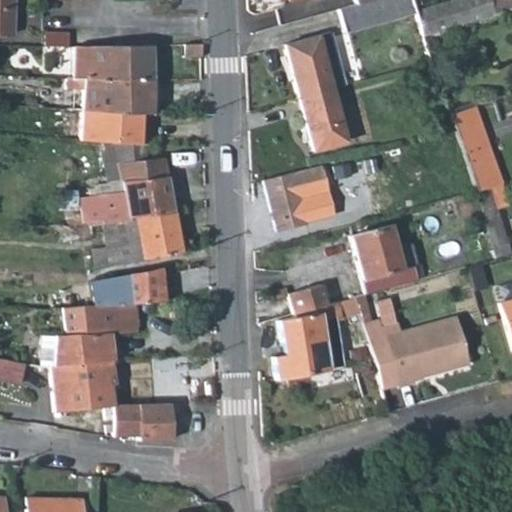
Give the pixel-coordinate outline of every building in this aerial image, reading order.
[(0,0),(0,34),(10,34),(10,0),(0,0)] [(341,30),(411,9),(408,0),(359,0),(352,2),(334,8),(341,30)] [(511,0),(450,0),(412,12),(421,37),(511,7),(511,0)] [(328,31),(313,36),(328,88),(343,84),(328,31)] [(42,33),(43,46),(64,46),(64,33),(42,33)] [(280,45),(295,97),(328,88),(313,36),(280,45)] [(62,62),(62,79),(64,79),(147,80),(148,80),(148,46),(71,46),(71,61),(62,62)] [(79,90),(79,112),(137,113),(148,113),(162,113),(162,106),(148,106),(148,80),(147,80),(64,79),(63,89),(66,89),(79,90)] [(344,141),(328,88),(295,97),(311,152),(344,141)] [(66,89),(65,111),(79,112),(79,90),(66,89)] [(501,187),(471,106),(446,113),(452,130),(475,190),(479,189),(492,185),(498,207),(507,203),(502,186),(501,187)] [(65,111),(60,111),(59,120),(66,120),(79,122),(78,131),(78,140),(95,141),(135,143),(137,113),(79,112),(65,111)] [(65,130),(78,131),(79,122),(66,120),(65,130)] [(79,199),(83,224),(100,222),(171,213),(159,158),(143,159),(142,144),(135,143),(95,141),(103,180),(93,182),(95,196),(79,199)] [(322,178),(319,165),(261,180),(273,231),(304,223),(295,185),(322,178)] [(470,189),(463,169),(432,179),(436,193),(451,191),(453,194),(470,189)] [(488,222),(501,218),(498,207),(492,185),(479,189),(488,222)] [(179,252),(171,213),(100,222),(104,246),(90,250),(93,268),(179,252)] [(347,234),(362,295),(412,281),(407,265),(397,268),(386,223),(347,234)] [(485,287),(478,263),(463,267),(471,291),(485,287)] [(58,274),(61,309),(132,304),(162,302),(158,268),(129,272),(129,274),(88,280),(87,275),(58,274)] [(288,293),(294,313),(323,305),(324,305),(318,284),(288,293)] [(356,312),(351,298),(324,305),(323,305),(325,313),(335,311),(337,317),(356,312)] [(511,299),(496,304),(510,353),(511,352),(511,299)] [(134,332),(132,304),(61,309),(58,309),(59,316),(61,334),(105,333),(134,332)] [(340,369),(333,322),(329,322),(328,314),(317,316),(317,314),(276,320),(280,355),(270,357),(273,380),(324,372),(324,371),(340,369)] [(31,317),(32,334),(36,334),(52,336),(61,334),(59,316),(31,317)] [(378,319),(361,324),(364,333),(380,329),(378,319)] [(380,329),(364,333),(379,388),(396,384),(396,387),(412,383),(410,378),(426,373),(425,370),(444,365),(446,370),(465,364),(453,320),(400,333),(398,325),(380,329)] [(52,336),(49,365),(108,361),(105,333),(61,334),(52,336)] [(36,334),(35,366),(46,365),(49,365),(52,336),(36,334)] [(0,380),(15,384),(20,364),(0,359),(0,380)] [(103,420),(110,419),(109,407),(111,407),(108,385),(112,384),(108,361),(49,365),(46,365),(53,412),(101,407),(103,420)] [(166,403),(111,407),(109,407),(110,419),(111,436),(135,436),(135,440),(169,440),(166,403)] [(74,511),(75,498),(22,498),(22,511),(74,511)] [(83,511),(84,499),(75,498),(74,511),(83,511)]
